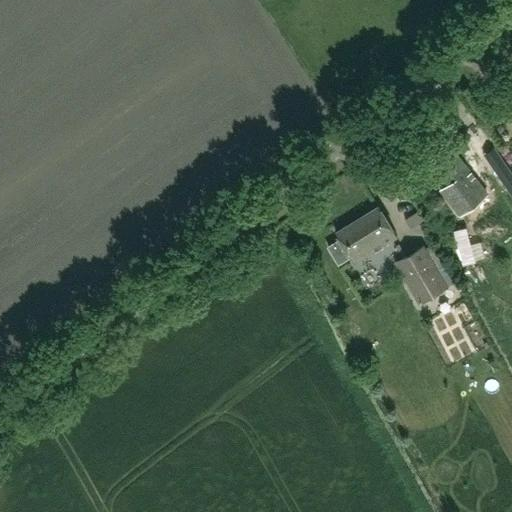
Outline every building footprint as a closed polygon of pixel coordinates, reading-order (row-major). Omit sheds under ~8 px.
[(469,192),(478,184),(468,171),(469,171),(449,144),(426,162),(446,188),(458,179),(469,192)] [(485,156),(511,194),(511,193),(511,170),(496,148),(485,156)] [(354,263),(397,238),(379,207),(336,233),(354,263)] [(402,257),(395,261),(408,283),(419,303),(447,287),(423,245),(402,257)] [(369,297),(375,295),(378,306),(397,300),(390,274),(365,281),(369,297)] [(330,288),(341,311),(352,306),(340,283),(330,288)]
